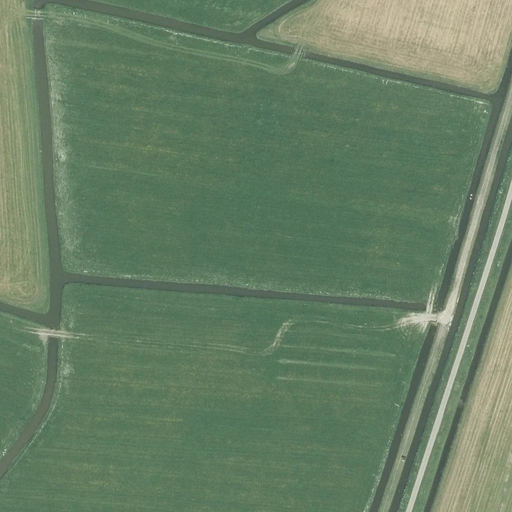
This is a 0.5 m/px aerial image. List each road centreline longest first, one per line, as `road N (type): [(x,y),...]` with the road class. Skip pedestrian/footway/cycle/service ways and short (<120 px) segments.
road 1 (unclassified): [(408,511),(511,186)]
road 2 (track): [(511,96),(448,311),(409,320)]
road 3 (track): [(444,315),(381,511)]
